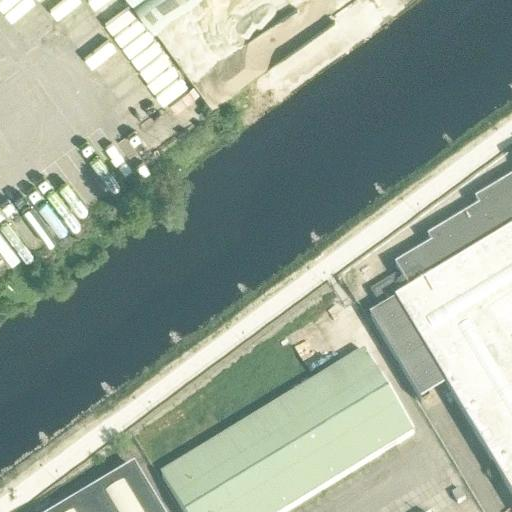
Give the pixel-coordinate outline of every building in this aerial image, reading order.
[(193,0),(130,0),(148,28),(193,0)] [(190,78),(260,31),(243,6),(212,27),(202,12),(193,17),(186,7),(156,27),(190,78)] [(511,184),(474,207),(478,213),(427,244),(431,251),(395,273),(399,279),(371,296),(383,317),(397,309),(511,499),(511,184)] [(291,511),(415,437),(366,356),(162,481),(180,511),(291,511)] [(157,511),(135,472),(68,511),(157,511)]
